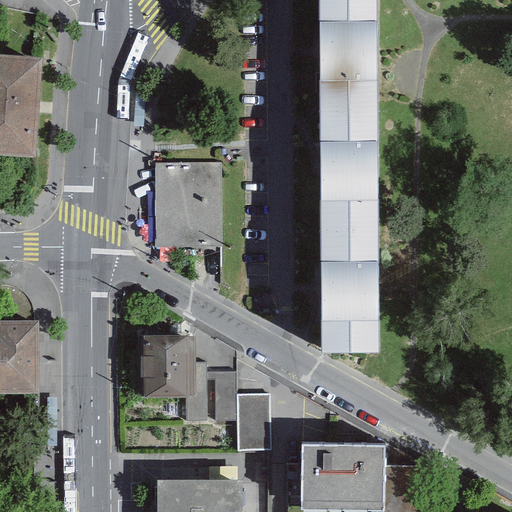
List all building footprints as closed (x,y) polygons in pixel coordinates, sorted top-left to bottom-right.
[(319,0),(320,111),(379,111),(378,0),(319,0)] [(42,66),(0,63),(0,157),(36,160),(42,66)] [(380,231),(379,111),(320,111),(321,232),(380,231)] [(224,164),(156,164),(157,248),(224,248),(224,164)] [(381,352),(380,231),(321,232),(321,352),(381,352)] [(0,388),(35,389),(35,325),(0,326),(0,388)] [(193,339),(140,338),(140,342),(140,396),(187,396),(187,422),(208,422),(208,364),(192,364),(193,339)] [(271,396),(238,397),(239,452),(272,452),(271,396)] [(421,511),(422,467),(386,467),(386,446),(301,445),(301,467),(288,467),(287,511),(421,511)] [(242,511),(243,466),(159,466),(158,511),(242,511)]
